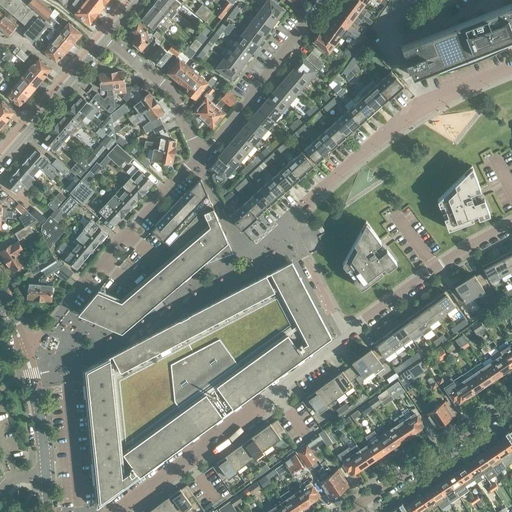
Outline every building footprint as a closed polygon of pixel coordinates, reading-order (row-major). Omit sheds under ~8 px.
[(24,2),(23,1),(21,0),(0,0),(0,3),(13,15),(24,2)] [(38,0),(30,0),(27,4),(32,8),(39,14),(45,20),(52,12),(38,0)] [(95,17),(101,9),(90,0),(85,0),(84,2),(81,0),(76,0),(75,1),(95,17)] [(90,0),(101,9),(107,1),(105,0),(90,0)] [(153,5),(169,18),(170,19),(176,12),(161,0),(157,0),(155,0),(153,3),(153,5)] [(161,0),(176,12),(177,11),(177,10),(176,10),(181,4),(176,0),(161,0)] [(222,7),(226,11),(227,11),(233,4),(228,0),(222,7)] [(278,19),(284,10),(271,0),(268,0),(263,7),(278,19)] [(362,8),(365,3),(360,0),(347,0),(346,2),(364,15),(366,11),(362,8)] [(79,9),(76,13),(89,24),(95,17),(75,1),(73,4),(79,9)] [(32,8),(27,4),(24,2),(13,15),(21,21),(32,8)] [(339,10),(353,20),(356,16),(361,19),(361,18),(370,25),(373,22),(364,15),(346,2),(343,5),(341,6),(339,10)] [(511,3),(419,40),(419,39),(401,46),(404,54),(405,54),(407,61),(406,61),(409,69),(410,68),(413,77),(423,73),(424,73),(438,68),(438,67),(445,65),(446,67),(445,67),(445,68),(444,68),(444,69),(445,69),(445,70),(446,70),(446,71),(447,71),(456,68),(462,66),(467,64),(476,61),(485,58),(493,54),(496,52),(504,49),(504,48),(505,47),(505,46),(504,45),(503,45),(502,45),(501,43),(508,40),(508,42),(508,41),(511,39),(511,3)] [(203,4),(196,13),(206,22),(214,12),(203,4)] [(153,5),(148,11),(147,12),(167,28),(170,23),(167,21),(169,18),(153,5)] [(221,18),(226,11),(222,7),(216,15),(221,18)] [(271,27),(278,19),(263,7),(256,16),(271,27)] [(38,16),(39,14),(32,8),(21,21),(28,28),(38,16)] [(336,15),(334,19),(348,30),(351,26),(350,25),(353,20),(339,10),(336,13),(336,15)] [(0,28),(8,35),(9,34),(11,34),(13,31),(13,30),(17,25),(16,25),(9,19),(10,19),(4,14),(4,15),(0,11),(0,28)] [(163,32),(167,28),(147,12),(142,19),(153,28),(155,25),(163,32)] [(50,15),(46,20),(59,31),(63,26),(50,15)] [(42,19),(38,16),(28,28),(23,34),(33,42),(45,27),(50,31),(53,27),(49,23),(46,21),(43,18),(42,19)] [(271,27),(256,16),(250,25),(264,36),(271,27)] [(329,23),(326,27),(340,37),(344,32),(349,36),(353,39),(356,35),(351,32),(348,30),(334,19),(331,22),(329,23)] [(60,33),(72,44),(81,33),(74,27),(73,25),(71,24),(69,22),(60,33)] [(134,34),(134,37),(152,35),(151,33),(148,33),(147,29),(139,22),(131,32),(134,34)] [(258,44),(264,36),(250,25),(243,33),(258,44)] [(201,32),(201,33),(206,36),(210,31),(205,27),(201,32)] [(321,36),(334,46),(336,47),(339,43),(337,42),(340,37),(326,27),(324,30),(324,32),(321,36)] [(72,44),(60,33),(55,29),(54,31),(55,32),(53,34),(54,35),(50,40),(52,42),(65,53),(72,44)] [(206,36),(201,33),(196,39),(196,40),(201,45),(207,37),(206,36)] [(243,33),(237,42),(251,53),(258,44),(243,33)] [(334,46),(321,36),(319,34),(313,41),(316,42),(314,45),(330,56),(333,52),(331,50),(334,46)] [(152,35),(134,37),(135,39),(132,42),(142,51),(152,38),(152,35)] [(159,45),(161,42),(164,38),(161,35),(158,39),(156,38),(155,39),(156,42),(159,45)] [(201,45),(195,40),(192,45),(197,50),(201,45)] [(65,53),(52,42),(44,52),(56,62),(60,57),(60,58),(65,53)] [(237,42),(230,50),(245,62),(251,53),(237,42)] [(177,56),(180,52),(181,52),(172,45),(168,50),(172,52),(177,56)] [(196,52),(190,47),(189,45),(183,52),(191,58),(196,52)] [(358,51),(363,54),(366,49),(362,45),(358,51)] [(12,52),(13,52),(23,61),(28,56),(20,49),(19,50),(16,47),(12,52)] [(151,57),(150,58),(161,67),(162,66),(161,66),(165,61),(166,62),(171,55),(161,47),(151,58),(151,57)] [(8,50),(7,52),(2,58),(7,62),(14,55),(8,50)] [(238,70),(245,62),(230,50),(223,59),(238,70)] [(363,54),(358,51),(354,56),(359,60),(363,54)] [(318,68),(323,63),(311,53),(307,59),(318,68)] [(39,58),(31,67),(43,78),(48,73),(47,73),(51,68),(39,58)] [(170,70),(168,72),(178,81),(189,68),(179,60),(176,58),(168,68),(170,70)] [(295,67),(309,79),(317,70),(303,58),(295,67)] [(223,59),(217,68),(232,79),(238,70),(223,59)] [(346,67),(351,70),(355,65),(350,61),(346,67)] [(36,87),(43,78),(31,67),(23,76),(36,87)] [(302,87),(309,79),(295,67),(288,75),(302,87)] [(346,67),(342,72),(347,76),(351,70),(346,67)] [(199,76),(189,68),(178,81),(186,88),(186,89),(185,91),(186,91),(199,76)] [(391,71),(384,78),(397,93),(401,89),(399,88),(403,85),(391,71)] [(132,86),(124,86),(123,72),(111,73),(113,94),(124,93),(124,95),(122,98),(126,102),(138,90),(133,86),(133,87),(132,86)] [(13,84),(15,86),(28,97),(36,87),(23,76),(19,73),(14,79),(15,81),(13,84)] [(111,114),(115,112),(113,94),(111,73),(100,74),(101,89),(107,89),(107,95),(100,104),(111,114)] [(295,96),(302,87),(288,75),(281,83),(295,96)] [(342,79),(337,75),(333,80),(338,84),(342,79)] [(195,99),(208,84),(212,87),(217,80),(214,77),(208,84),(199,76),(186,91),(195,99)] [(384,78),(377,84),(388,98),(392,95),(393,96),(397,93),(384,78)] [(388,98),(377,84),(373,80),(366,87),(383,106),(386,102),(385,101),(388,98)] [(281,83),(274,92),(288,104),(295,96),(281,83)] [(341,88),(338,84),(332,89),(336,93),(341,88)] [(12,89),(7,95),(19,106),(23,101),(24,101),(28,97),(15,86),(12,89)] [(215,90),(211,87),(203,96),(207,99),(215,90)] [(359,93),(362,97),(374,110),(377,107),(379,109),(383,106),(366,87),(359,93)] [(341,88),(336,93),(340,97),(345,92),(341,88)] [(229,91),(228,90),(221,99),(226,103),(230,106),(237,98),(229,91)] [(281,112),(288,104),(274,92),(267,100),(281,112)] [(136,118),(140,115),(157,103),(149,93),(133,105),(139,112),(135,115),(136,118)] [(81,96),(73,106),(85,116),(89,119),(97,110),(81,96)] [(362,97),(355,104),(368,118),(372,115),(371,114),(374,110),(362,97)] [(334,98),(328,103),(332,107),(338,103),(334,98)] [(195,112),(204,120),(215,106),(206,99),(195,112)] [(215,106),(204,120),(213,127),(224,114),(220,110),(226,103),(221,99),(215,106)] [(260,108),(274,120),(281,112),(267,100),(260,108)] [(0,115),(6,121),(10,117),(10,116),(14,112),(2,101),(0,103),(0,115)] [(111,114),(113,123),(130,110),(124,103),(115,112),(111,114)] [(157,103),(140,115),(144,120),(148,117),(151,121),(143,127),(145,133),(153,130),(163,125),(159,116),(164,112),(157,103)] [(332,107),(328,103),(323,107),(327,112),(332,107)] [(368,118),(355,104),(348,110),(360,123),(363,120),(364,122),(368,118)] [(66,113),(81,126),(85,122),(81,119),(85,116),(73,106),(66,113)] [(267,129),(274,120),(260,108),(253,116),(267,129)] [(348,110),(341,116),(354,131),(358,128),(356,126),(360,123),(348,110)] [(319,111),(314,116),(318,120),(323,116),(319,111)] [(66,113),(59,122),(74,135),(79,129),(81,126),(66,113)] [(91,121),(107,135),(115,141),(116,140),(113,123),(111,114),(102,125),(93,118),(91,121)] [(260,137),(267,129),(253,116),(246,125),(260,137)] [(314,116),(309,120),(313,125),(318,120),(314,116)] [(350,135),(354,131),(341,116),(333,123),(345,136),(349,133),(350,135)] [(72,137),(74,135),(59,122),(51,131),(63,141),(68,134),(72,137)] [(333,123),(326,129),(339,144),(343,141),(342,139),(345,136),(333,123)] [(305,124),(300,128),(304,133),(309,128),(305,124)] [(168,134),(163,125),(153,130),(157,138),(160,137),(168,134)] [(260,137),(246,125),(239,133),(253,145),(260,137)] [(295,133),(298,137),(304,133),(300,128),(295,133)] [(336,147),(339,144),(326,129),(319,136),(331,149),(334,146),(336,147)] [(51,131),(44,140),(55,150),(59,145),(66,149),(69,146),(63,141),(51,131)] [(246,153),(253,145),(239,133),(232,141),(246,153)] [(144,147),(153,149),(174,152),(176,141),(171,140),(168,134),(160,137),(161,138),(160,144),(146,141),(144,147)] [(107,149),(115,141),(107,135),(100,143),(107,149)] [(319,136),(312,142),(325,157),(329,154),(328,152),(331,149),(319,136)] [(287,140),(282,144),(286,149),(291,144),(287,140)] [(239,161),(246,153),(232,141),(225,149),(239,161)] [(325,157),(312,142),(304,149),(316,162),(320,159),(321,160),(325,157)] [(93,152),(98,156),(105,148),(100,143),(93,152)] [(133,159),(118,145),(117,144),(106,155),(119,168),(124,162),(127,165),(133,159)] [(286,149),(282,144),(277,149),(281,153),(286,149)] [(51,162),(36,148),(29,155),(29,156),(28,158),(39,168),(45,173),(52,179),(55,176),(46,168),(51,162)] [(152,160),(157,161),(172,164),(174,152),(153,149),(152,160)] [(232,170),(239,161),(225,149),(218,158),(232,170)] [(302,151),(295,157),(308,172),(312,169),(310,168),(314,164),(302,151)] [(84,155),(82,158),(90,165),(98,156),(93,152),(88,159),(84,155)] [(80,176),(90,165),(82,158),(77,153),(73,158),(77,163),(71,169),(80,176)] [(273,153),(268,157),(272,162),(277,157),(273,153)] [(111,160),(107,156),(99,164),(102,166),(104,168),(111,160)] [(139,160),(147,168),(151,163),(143,156),(139,160)] [(263,162),(267,166),(272,162),(268,157),(263,162)] [(295,157),(288,164),(300,177),(303,174),(304,176),(308,172),(295,157)] [(28,158),(20,166),(32,176),(39,168),(28,158)] [(225,178),(232,170),(218,158),(211,166),(216,171),(225,178)] [(69,179),(73,174),(56,159),(52,164),(69,179)] [(288,164),(280,170),(294,185),(297,182),(296,180),(300,177),(288,164)] [(13,174),(28,187),(31,183),(35,187),(39,183),(35,179),(32,176),(20,166),(13,174)] [(90,170),(95,175),(99,171),(94,166),(90,170)] [(259,166),(254,170),(258,175),(263,170),(259,166)] [(481,189),(480,187),(472,166),(437,200),(448,229),(490,213),(484,198),(476,200),(473,192),(481,189)] [(139,169),(131,177),(145,191),(153,182),(142,172),(139,169)] [(86,185),(95,175),(90,170),(81,180),(86,185)] [(258,175),(254,170),(249,175),(253,179),(258,175)] [(280,170),(273,177),(285,190),(288,187),(290,189),(294,185),(280,170)] [(26,189),(28,187),(13,174),(5,183),(14,191),(17,194),(23,186),(26,189)] [(131,177),(123,185),(138,199),(145,191),(131,177)] [(273,177),(266,183),(280,198),(283,195),(282,193),(285,190),(273,177)] [(166,242),(190,216),(209,196),(201,178),(152,230),(166,242)] [(245,179),(240,183),(244,188),(249,183),(245,179)] [(81,180),(70,193),(83,204),(95,191),(86,185),(81,180)] [(235,188),(239,192),(244,188),(240,183),(235,188)] [(280,198),(266,183),(259,189),(271,203),(274,200),(275,201),(280,198)] [(130,207),(138,199),(123,185),(115,193),(130,207)] [(259,189),(252,196),(265,211),(269,207),(267,206),(271,203),(259,189)] [(231,191),(226,196),(230,201),(235,196),(231,191)] [(56,197),(61,202),(67,196),(63,192),(62,193),(60,192),(56,197)] [(115,193),(108,201),(123,215),(130,207),(115,193)] [(70,196),(59,209),(68,216),(79,204),(70,196)] [(190,216),(210,262),(233,253),(228,242),(209,196),(190,216)] [(252,196),(244,203),(256,216),(260,213),(261,214),(265,211),(252,196)] [(61,202),(56,197),(52,202),(54,204),(51,208),(54,210),(61,202)] [(99,210),(103,214),(114,224),(123,215),(108,201),(106,203),(99,210)] [(15,208),(23,215),(28,211),(19,203),(15,208)] [(244,203),(238,209),(251,223),(254,220),(253,219),(256,216),(244,203)] [(0,217),(7,218),(12,218),(13,211),(7,211),(7,207),(2,207),(2,204),(0,204),(0,217)] [(238,209),(230,216),(242,229),(246,226),(247,227),(251,223),(238,209)] [(28,211),(23,215),(19,217),(25,227),(28,225),(36,220),(37,219),(36,218),(28,211)] [(47,219),(40,213),(36,218),(37,219),(43,225),(47,219)] [(64,232),(66,229),(51,215),(47,219),(43,225),(43,230),(50,248),(54,243),(64,232)] [(78,314),(122,333),(201,265),(210,262),(190,216),(166,242),(178,253),(122,301),(97,291),(78,314)] [(36,220),(28,225),(25,227),(15,233),(19,240),(32,231),(30,228),(38,223),(36,220)] [(83,228),(100,242),(107,234),(91,220),(90,221),(88,220),(83,226),(84,227),(83,228)] [(381,241),(380,240),(366,221),(343,264),(361,289),(397,262),(387,248),(380,253),(374,246),(381,241)] [(83,228),(76,237),(76,238),(92,251),(100,242),(83,228)] [(92,251),(76,238),(75,239),(79,243),(73,250),(84,260),(92,251)] [(0,252),(6,261),(24,251),(18,241),(13,244),(0,252)] [(502,256),(510,272),(511,270),(511,252),(510,249),(505,252),(506,254),(502,256)] [(73,250),(65,258),(77,268),(84,260),(73,250)] [(25,253),(24,251),(6,261),(13,271),(26,263),(21,255),(25,253)] [(56,262),(59,267),(64,264),(59,260),(53,255),(42,263),(37,265),(41,271),(56,262)] [(510,272),(502,256),(498,258),(497,256),(491,259),(500,277),(510,272)] [(30,270),(34,267),(37,265),(42,263),(39,257),(26,265),(30,270)] [(500,277),(491,259),(486,262),(486,264),(482,266),(490,282),(500,277)] [(113,354),(140,407),(309,300),(312,299),(292,261),(113,354)] [(64,264),(59,267),(58,267),(69,277),(73,272),(64,264)] [(53,271),(65,282),(69,277),(58,267),(53,271)] [(482,287),(488,283),(481,272),(475,276),(475,275),(470,277),(469,276),(464,279),(475,297),(484,291),(482,287)] [(41,279),(41,284),(39,299),(51,301),(52,285),(46,285),(46,279),(41,278),(41,279)] [(29,283),(28,298),(39,299),(41,284),(41,279),(39,279),(38,284),(29,283)] [(475,297),(464,279),(459,282),(460,284),(455,287),(456,288),(450,291),(457,302),(463,299),(465,302),(475,297)] [(435,297),(446,313),(455,306),(445,292),(441,295),(440,293),(435,297)] [(431,302),(427,305),(437,319),(446,313),(435,297),(430,300),(431,302)] [(257,392),(315,349),(332,337),(312,299),(309,300),(140,407),(167,457),(200,433),(213,423),(206,414),(217,406),(224,415),(246,399),(257,392)] [(429,325),(437,319),(427,305),(423,307),(422,306),(417,309),(429,325)] [(488,313),(493,320),(504,313),(499,306),(488,313)] [(410,317),(420,332),(429,325),(417,309),(412,313),(413,315),(410,317)] [(422,335),(420,332),(410,317),(406,320),(405,318),(400,322),(411,338),(414,341),(422,335)] [(481,321),(472,328),(477,335),(485,329),(481,321)] [(403,344),(411,338),(400,322),(395,326),(396,327),(392,330),(403,344)] [(403,344),(392,330),(388,333),(387,331),(382,335),(394,351),(403,344)] [(385,357),(394,351),(382,335),(377,338),(378,340),(374,343),(377,347),(385,357)] [(460,348),(468,343),(463,335),(455,340),(460,348)] [(452,343),(445,348),(448,353),(455,348),(452,343)] [(372,350),(371,349),(367,352),(366,351),(361,354),(373,371),(375,374),(384,368),(382,365),(387,361),(385,357),(377,347),(372,350)] [(443,348),(435,353),(440,360),(448,355),(443,348)] [(511,349),(511,348),(501,354),(511,369),(511,368),(511,349)] [(490,356),(493,360),(502,374),(506,371),(507,372),(511,369),(501,354),(499,350),(490,356)] [(113,354),(83,370),(85,384),(97,507),(167,457),(140,407),(113,354)] [(353,364),(348,368),(355,378),(361,386),(363,384),(364,378),(373,371),(361,354),(355,358),(357,360),(353,363),(353,364)] [(409,369),(408,369),(411,373),(414,378),(426,369),(420,360),(418,362),(409,369)] [(493,360),(484,366),(494,381),(498,378),(498,377),(502,374),(493,360)] [(482,363),(472,369),(484,386),(488,383),(489,384),(494,381),(484,366),(482,363)] [(339,374),(338,373),(333,376),(344,392),(353,386),(350,382),(355,378),(348,368),(339,374)] [(414,378),(411,373),(408,369),(396,377),(406,392),(412,387),(410,385),(416,381),(414,378)] [(463,375),(475,393),(480,390),(479,389),(484,386),(472,369),(463,375)] [(456,385),(465,398),(470,396),(470,397),(475,393),(463,375),(454,381),(456,385)] [(329,382),(325,384),(335,399),(344,392),(333,376),(327,380),(329,382)] [(442,383),(446,390),(456,405),(465,398),(456,385),(454,381),(452,378),(445,383),(444,381),(442,383)] [(386,389),(393,399),(404,391),(397,381),(386,389)] [(335,399),(325,384),(321,387),(320,385),(315,389),(327,405),(335,399)] [(327,405),(315,389),(310,393),(311,394),(302,401),(309,411),(315,407),(320,415),(329,408),(327,405)] [(393,399),(386,389),(377,395),(384,405),(393,399)] [(372,407),(381,401),(377,395),(368,401),(372,407)] [(454,416),(445,401),(439,405),(436,400),(432,403),(445,422),(454,416)] [(364,410),(370,406),(371,405),(368,402),(361,406),(364,410)] [(432,410),(426,414),(435,428),(445,422),(432,403),(428,405),(432,410)] [(213,423),(224,415),(217,406),(206,414),(213,423)] [(403,414),(405,418),(415,432),(424,426),(414,411),(414,412),(412,409),(403,414)] [(358,410),(350,415),(353,420),(361,414),(358,410)] [(405,418),(396,423),(407,439),(412,436),(411,435),(415,432),(405,418)] [(266,427),(265,425),(260,429),(272,445),(281,438),(286,434),(276,420),(270,424),(266,427)] [(340,422),(332,427),(335,432),(343,426),(340,422)] [(402,442),(407,439),(396,423),(387,430),(397,444),(401,441),(402,442)] [(252,437),(263,451),(272,445),(260,429),(255,433),(256,434),(252,437)] [(328,447),(333,443),(324,430),(319,433),(328,447)] [(387,430),(378,436),(388,451),(393,448),(392,447),(397,444),(387,430)] [(502,441),(502,442),(511,457),(511,455),(511,454),(511,453),(511,436),(511,438),(508,434),(510,433),(509,432),(508,431),(505,433),(507,436),(502,440),(502,441)] [(320,451),(317,446),(322,442),(317,434),(307,441),(313,449),(316,454),(320,451)] [(383,455),(388,451),(378,436),(369,442),(379,457),(383,454),(383,455)] [(263,451),(252,437),(249,439),(248,438),(243,442),(254,458),(263,451)] [(363,446),(360,448),(370,464),(375,461),(374,460),(379,457),(369,442),(367,439),(361,443),(363,446)] [(235,449),(245,464),(254,458),(243,442),(238,445),(239,447),(235,449)] [(511,461),(511,457),(502,442),(499,442),(497,443),(497,445),(492,448),(495,452),(496,452),(500,456),(499,457),(501,460),(505,466),(511,461)] [(317,460),(317,459),(306,443),(294,451),(305,467),(317,460)] [(365,467),(370,464),(360,448),(350,454),(360,469),(364,466),(365,467)] [(485,453),(484,454),(492,466),(497,463),(501,470),(506,467),(505,466),(501,460),(499,457),(500,456),(496,452),(495,452),(492,448),(489,451),(487,450),(485,451),(485,453)] [(245,464),(235,449),(231,452),(230,451),(225,454),(237,470),(245,464)] [(225,454),(220,458),(221,460),(217,462),(212,466),(222,481),(237,470),(225,454)] [(360,469),(350,454),(346,458),(344,454),(339,457),(351,475),(360,469)] [(487,469),(492,466),(484,454),(483,454),(481,454),(479,455),(479,457),(475,459),(478,464),(476,465),(479,470),(480,469),(482,473),(487,480),(488,480),(492,477),(487,469)] [(293,476),(304,468),(295,455),(284,462),(284,463),(289,469),(293,476)] [(321,456),(317,459),(317,460),(322,467),(339,493),(349,486),(338,470),(337,470),(332,473),(321,456)] [(466,465),(466,466),(474,479),(477,483),(481,480),(490,493),(494,490),(492,486),(488,480),(487,480),(482,473),(480,469),(479,470),(476,465),(478,464),(475,459),(470,463),(468,462),(466,464),(466,465)] [(279,475),(289,469),(284,463),(275,469),(278,473),(279,475)] [(461,469),(456,473),(459,477),(459,476),(463,481),(462,482),(466,488),(470,485),(468,482),(474,479),(466,466),(465,466),(463,466),(461,467),(461,469)] [(331,498),(339,493),(322,467),(317,470),(320,475),(316,477),(331,498)] [(278,473),(275,469),(267,475),(269,478),(278,473)] [(459,477),(456,473),(452,475),(450,474),(448,476),(448,478),(447,479),(459,497),(468,491),(466,488),(462,482),(463,481),(459,476),(459,477)] [(272,483),(266,475),(259,481),(264,488),(272,483)] [(443,481),(437,485),(440,489),(441,488),(445,493),(444,494),(450,503),(459,497),(447,479),(446,479),(445,478),(443,480),(443,481)] [(299,484),(302,488),(311,502),(319,496),(310,481),(309,482),(307,479),(299,484)] [(248,488),(252,494),(261,488),(257,482),(248,488)] [(175,490),(170,494),(182,510),(191,503),(188,499),(193,495),(186,485),(176,492),(175,490)] [(430,490),(429,490),(429,491),(427,490),(437,504),(440,509),(450,503),(444,494),(445,493),(441,488),(440,489),(437,485),(434,487),(432,486),(430,488),(430,490)] [(306,505),(310,503),(311,502),(302,488),(293,494),(303,509),(307,506),(306,505)] [(290,490),(279,497),(289,511),(296,511),(297,511),(296,511),(298,511),(303,509),(293,494),(290,490)] [(424,494),(420,496),(423,500),(421,502),(425,506),(428,510),(437,504),(427,490),(424,492),(424,494)] [(179,511),(182,510),(170,494),(165,498),(166,499),(163,502),(169,511),(179,511)] [(230,501),(234,506),(243,500),(239,494),(230,501)] [(480,507),(484,504),(478,495),(473,497),(480,507)] [(410,503),(415,511),(424,511),(428,510),(425,506),(421,502),(423,500),(420,496),(416,499),(414,499),(411,500),(411,502),(410,503)] [(271,502),(274,507),(277,511),(289,511),(279,497),(271,502)] [(237,511),(230,501),(219,509),(220,511),(237,511)] [(158,503),(153,507),(156,511),(169,511),(163,502),(159,505),(158,503)] [(415,511),(410,503),(408,502),(406,504),(406,506),(405,507),(401,502),(398,504),(399,506),(400,507),(400,506),(403,511),(402,511),(401,511),(415,511)]
